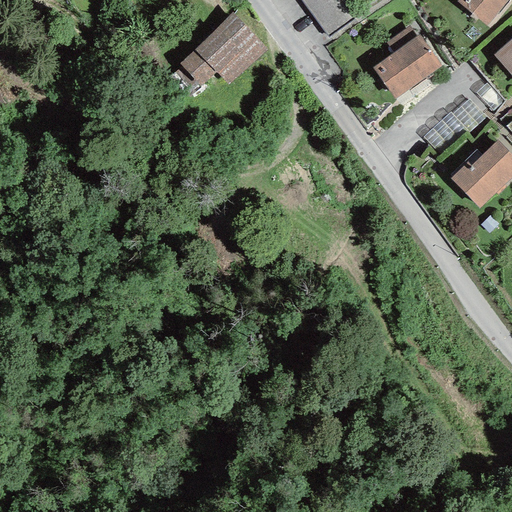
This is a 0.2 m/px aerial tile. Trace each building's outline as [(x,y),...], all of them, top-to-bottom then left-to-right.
[(301,0),(329,37),(355,19),(340,0),(301,0)] [(507,0),(457,0),(456,2),(486,26),(507,0)] [(266,49),(232,12),(179,64),(200,85),(215,72),(228,84),(266,49)] [(393,53),(416,37),(409,27),(386,43),(393,53)] [(441,66),(420,34),(416,37),(393,53),(372,68),(395,99),(441,66)] [(511,38),(493,55),(511,76),(511,38)] [(493,112),(504,101),(488,83),(476,93),(493,112)] [(449,112),(423,137),(439,154),(466,129),(469,132),(485,118),(468,100),(452,115),(449,112)] [(450,179),(479,209),(511,176),(511,156),(496,141),(470,166),(467,162),(450,179)]
